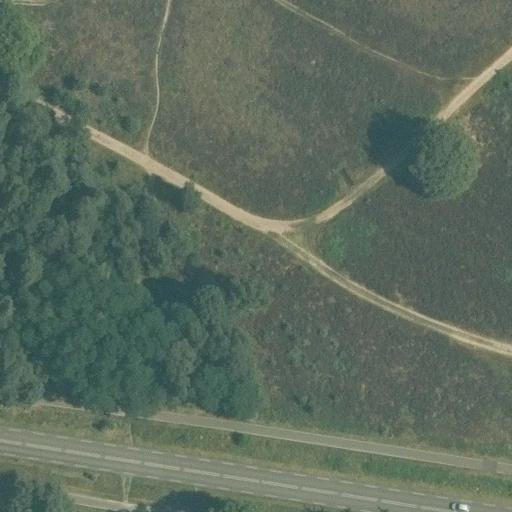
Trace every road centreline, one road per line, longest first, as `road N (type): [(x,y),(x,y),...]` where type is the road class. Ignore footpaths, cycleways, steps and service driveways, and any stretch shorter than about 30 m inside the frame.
road 1 (primary): [(442,511),(0,442)]
road 2 (track): [(290,249),(0,87)]
road 3 (track): [(511,354),(373,303),(290,249)]
